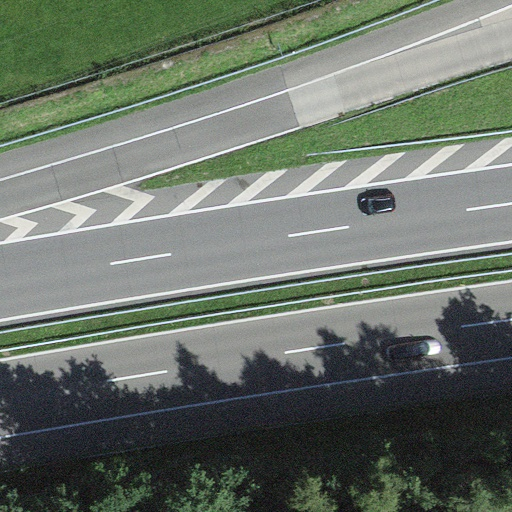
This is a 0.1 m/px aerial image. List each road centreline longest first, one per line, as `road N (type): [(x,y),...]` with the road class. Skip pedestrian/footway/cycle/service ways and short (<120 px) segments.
road 1 (motorway): [(0,402),(511,322)]
road 2 (motorway): [(511,204),(0,282)]
road 3 (motorway): [(432,58),(133,168),(0,201)]
